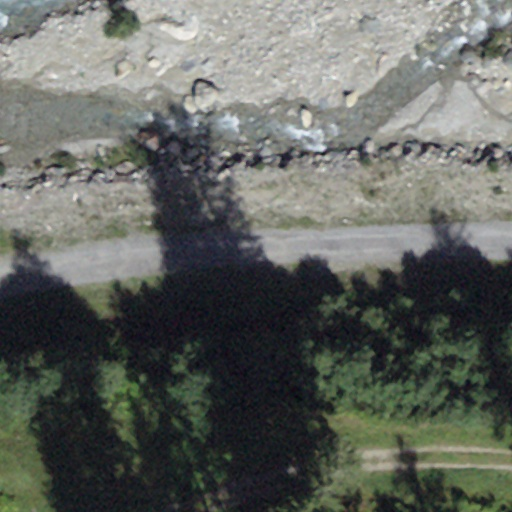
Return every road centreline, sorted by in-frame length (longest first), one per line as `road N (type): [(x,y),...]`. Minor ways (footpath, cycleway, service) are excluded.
road 1 (track): [(0,280),(141,249),(511,239)]
road 2 (track): [(511,456),(381,452),(278,473),(174,511)]
